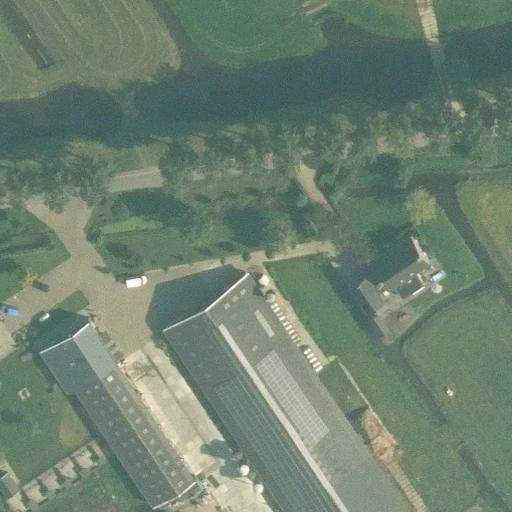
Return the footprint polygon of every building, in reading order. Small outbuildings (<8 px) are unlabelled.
[(366,272),(349,283),(367,310),(384,299),(379,291),(392,282),(402,297),(423,283),(414,268),(428,258),(411,233),(370,260),(378,272),(369,277),(366,272)] [(406,511),(245,272),(166,325),(290,511),(406,511)] [(377,314),(367,320),(377,336),(387,329),(377,314)] [(75,386),(153,504),(195,476),(89,317),(43,348),(69,388),(75,386)] [(5,472),(0,475),(0,486),(7,497),(20,488),(8,470),(5,472)]
